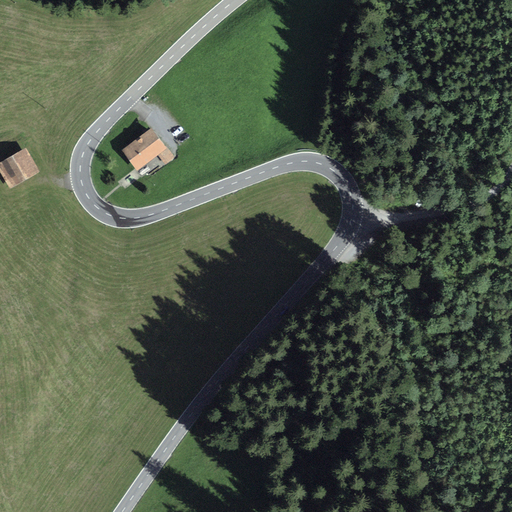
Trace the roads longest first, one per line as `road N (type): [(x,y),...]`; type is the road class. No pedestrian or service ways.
road 1 (tertiary): [(233,0),(98,127),(79,158),(91,204),(116,217),(142,216),(267,169),(309,162),(334,171),(349,189),(352,218),(340,244),(174,434),(121,511)]
road 2 (track): [(352,218),(454,212),(511,176)]
